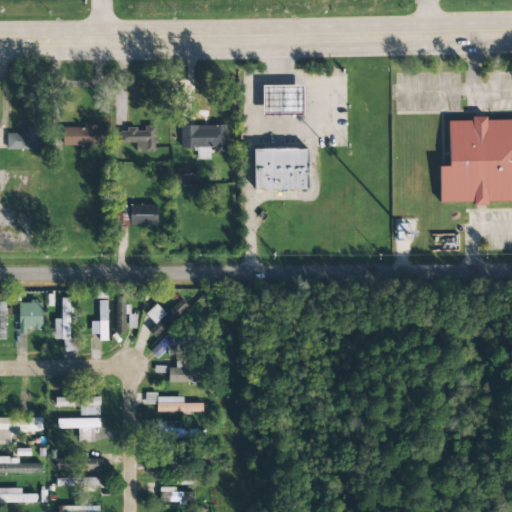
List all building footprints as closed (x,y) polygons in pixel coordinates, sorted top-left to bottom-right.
[(259,115),(298,115),(298,85),(259,85),(259,115)] [(511,203),(511,119),(446,119),(446,167),(435,167),(435,203),(511,203)] [(59,126),(59,145),(104,145),(104,126),(59,126)] [(223,126),(178,126),(178,148),(196,148),(196,158),(208,158),(208,154),(223,154),(223,126)] [(118,127),(118,143),(133,142),(133,151),(152,151),(152,127),(118,127)] [(37,149),(36,128),(23,128),(24,133),(6,134),(6,150),(37,149)] [(304,190),(304,149),(250,149),(250,190),(304,190)] [(197,184),(196,168),(176,169),(176,184),(197,184)] [(155,224),(155,204),(126,204),(126,215),(117,215),(117,224),(155,224)] [(74,352),(74,339),(68,338),(68,298),(59,298),(58,319),(52,319),(52,339),(61,339),(60,352),(74,352)] [(134,330),(133,315),(126,315),(125,298),(113,299),(114,331),(134,330)] [(187,305),(180,298),(164,315),(155,306),(146,316),(154,324),(147,331),(153,339),(187,305)] [(106,299),(96,299),(96,321),(92,321),(92,340),(106,340),(106,299)] [(40,302),(16,302),(16,330),(40,330),(40,302)] [(149,350),(156,359),(165,352),(170,358),(186,345),(172,330),(149,350)] [(165,383),(193,383),(193,367),(165,367),(165,383)] [(154,412),(200,412),(200,403),(180,403),(180,396),(143,395),(143,403),(154,403),(154,412)] [(0,412),(28,412),(28,401),(13,401),(13,396),(0,396),(0,412)] [(52,406),(78,406),(78,415),(98,415),(98,396),(52,396),(52,406)] [(11,432),(40,432),(40,417),(0,417),(0,445),(11,445),(11,432)] [(75,442),(91,442),(91,428),(97,428),(97,419),(55,418),(54,428),(75,429),(75,442)] [(194,429),(175,429),(175,422),(161,422),(161,438),(194,437),(194,429)] [(100,459),(86,459),(86,454),(54,454),(54,470),(100,470),(100,459)] [(0,473),(40,473),(40,462),(17,462),(17,457),(0,457),(0,473)] [(98,478),(54,478),(54,489),(98,489),(98,478)] [(0,503),(35,503),(35,493),(18,493),(18,487),(0,487),(0,503)] [(192,493),(160,493),(160,501),(192,501),(192,493)]
